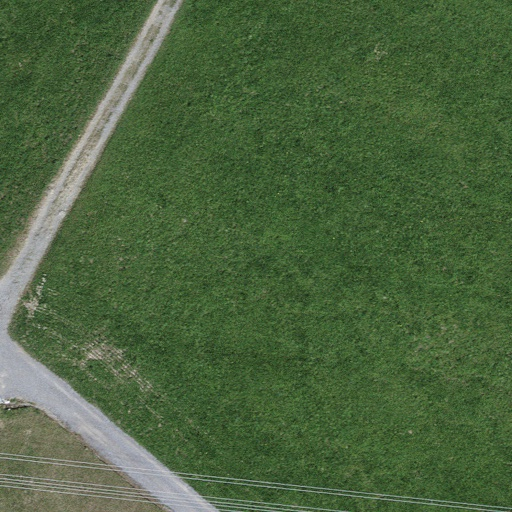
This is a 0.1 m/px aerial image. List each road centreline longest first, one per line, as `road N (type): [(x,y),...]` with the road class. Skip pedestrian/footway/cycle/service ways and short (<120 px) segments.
road 1 (track): [(0,335),(173,0)]
road 2 (track): [(204,511),(0,350)]
